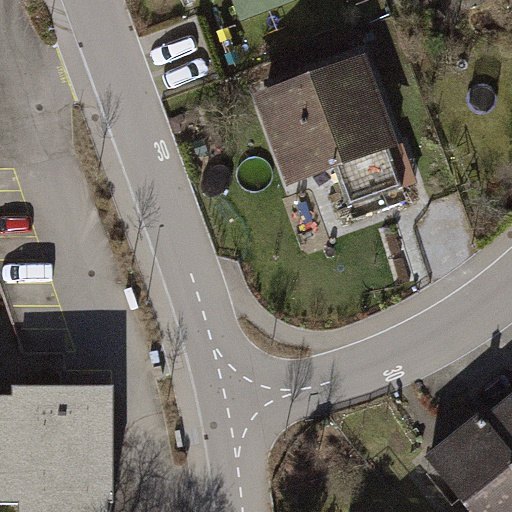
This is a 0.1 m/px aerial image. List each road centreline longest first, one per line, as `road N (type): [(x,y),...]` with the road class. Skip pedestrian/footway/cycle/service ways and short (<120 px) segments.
road 1 (residential): [(85,0),(241,421)]
road 2 (residential): [(241,421),(407,349),(511,287)]
